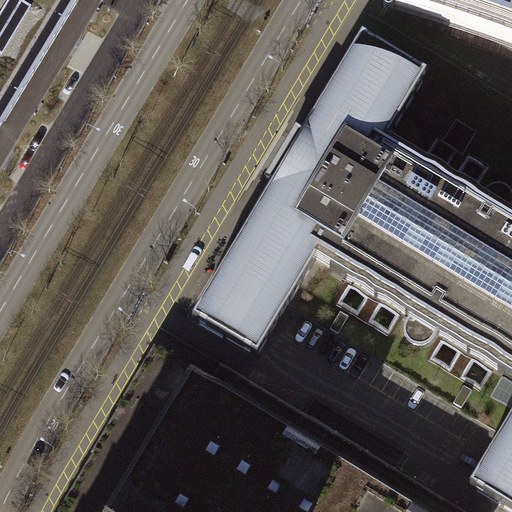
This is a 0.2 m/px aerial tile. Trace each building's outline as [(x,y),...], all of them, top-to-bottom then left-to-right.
[(0,0),(0,146),(87,0),(0,0)] [(511,0),(391,0),(420,9),(450,19),(484,30),(511,40),(511,0)] [(330,270),(409,317),(405,323),(404,329),(405,336),(409,341),(415,345),(422,346),(428,344),(433,340),(436,334),(511,379),(511,417),(470,487),(511,511),(511,212),(510,211),(511,208),(511,190),(507,186),(501,183),(495,184),(490,186),(485,190),(483,195),(404,148),(399,155),(386,146),(428,77),(363,37),(304,135),(298,132),(282,158),(266,184),(272,188),(192,320),(258,359),(321,255),(334,263),(330,270)] [(443,145),(463,157),(477,135),(457,122),(443,145)] [(331,331),(339,336),(349,319),(341,314),(331,331)] [(428,511),(198,374),(195,378),(166,360),(121,434),(119,433),(118,435),(121,437),(91,485),(90,484),(88,487),(92,489),(77,511),(428,511)] [(455,405),(462,410),(473,393),(465,388),(455,405)]
